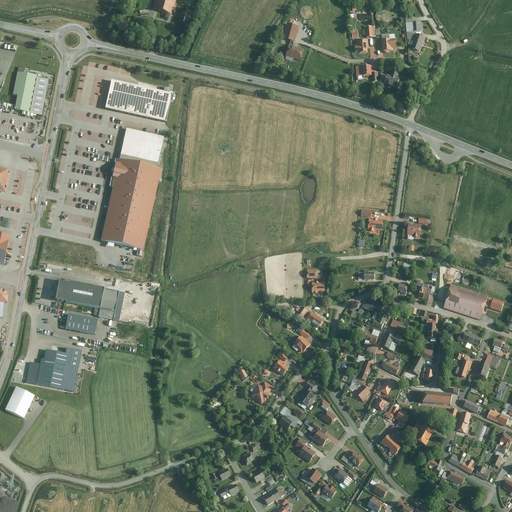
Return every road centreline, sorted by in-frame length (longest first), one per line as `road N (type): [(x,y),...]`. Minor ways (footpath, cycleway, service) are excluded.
road 1 (secondary): [(86,43),(408,124)]
road 2 (residential): [(397,301),(374,361),(415,388),(434,384),(444,313)]
road 3 (residential): [(225,446),(112,485),(49,476),(33,483)]
road 4 (residential): [(382,292),(412,126)]
road 5 (residential): [(331,344),(257,431),(225,446)]
road 6 (unclassified): [(50,154),(24,280)]
road 7 (residential): [(433,76),(396,60),(349,61),(313,46)]
